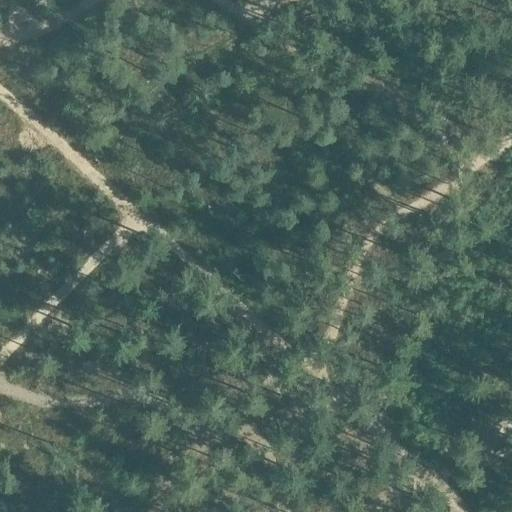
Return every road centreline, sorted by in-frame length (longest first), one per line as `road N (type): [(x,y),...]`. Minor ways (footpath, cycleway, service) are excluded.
road 1 (track): [(136,212),(242,302),(454,511)]
road 2 (track): [(319,385),(364,247),(511,141)]
road 3 (track): [(136,212),(0,361)]
road 4 (track): [(0,88),(136,212)]
